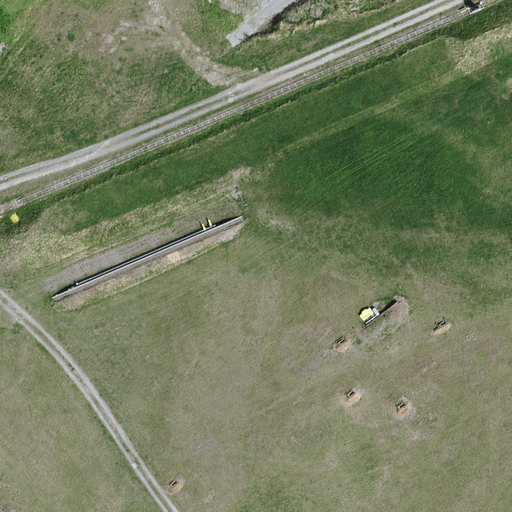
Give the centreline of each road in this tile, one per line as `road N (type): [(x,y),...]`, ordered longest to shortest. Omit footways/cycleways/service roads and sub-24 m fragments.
road 1 (track): [(0,182),(441,0)]
road 2 (track): [(0,277),(78,369),(176,511)]
